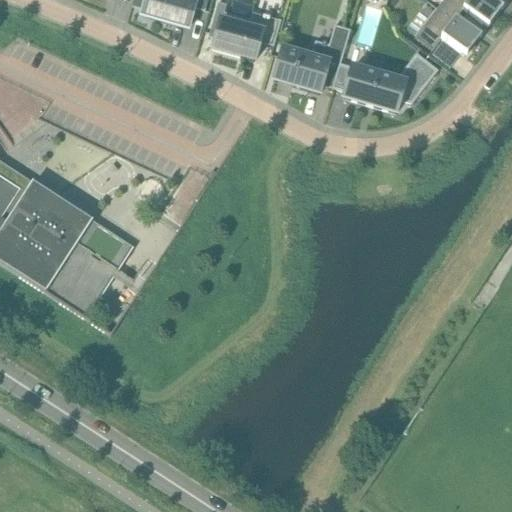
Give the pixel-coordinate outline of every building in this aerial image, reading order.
[(134,0),(132,9),(143,12),(141,18),(181,29),(188,31),(189,26),(194,10),(205,14),(208,0),(180,0),(179,0),(134,0)] [(499,12),(483,0),(447,0),(439,10),(438,9),(436,11),(455,24),(463,14),(485,31),(487,32),(501,14),(499,12)] [(455,24),(436,11),(435,12),(437,13),(417,39),(416,38),(414,40),(432,54),(441,42),(463,59),(465,61),(479,42),(477,41),(455,24)] [(220,24),(212,52),(254,64),(259,46),(273,50),(281,23),(252,15),(247,32),(220,24)] [(322,46),(315,44),(310,60),(282,52),(274,78),(273,83),(292,89),(319,97),(321,89),(332,92),(333,91),(336,80),(339,68),(350,33),(334,28),(328,48),(326,47),(326,46),(322,45),(322,46)] [(435,74),(433,72),(431,75),(427,71),(429,69),(416,59),(414,61),(421,66),(412,79),(405,73),(397,83),(351,70),(351,72),(339,68),(336,80),(333,91),(344,94),(342,101),(395,116),(399,102),(411,106),(435,74)] [(133,251),(32,185),(31,187),(0,166),(0,267),(86,323),(133,251)] [(136,297),(156,266),(147,260),(127,291),(136,297)]
